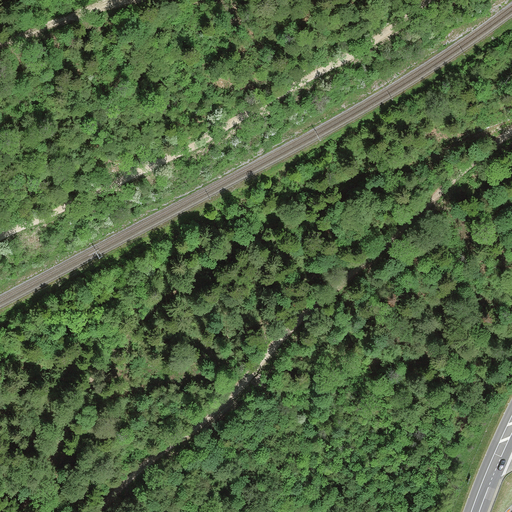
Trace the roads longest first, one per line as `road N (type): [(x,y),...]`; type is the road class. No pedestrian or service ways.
road 1 (track): [(511,130),(287,328),(221,404),(96,511)]
road 2 (track): [(0,239),(252,119),(441,0)]
road 3 (track): [(148,0),(0,46)]
